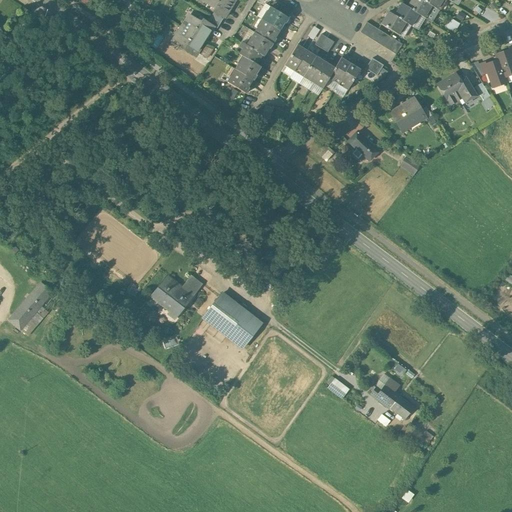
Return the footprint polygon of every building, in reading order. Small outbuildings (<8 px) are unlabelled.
[(229,0),(228,0),(203,0),(202,2),(215,10),(214,12),(223,18),(230,8),(226,5),(229,0)] [(411,0),(407,7),(418,14),(424,18),(431,6),(421,0),(411,0)] [(421,0),(431,6),(436,10),(442,0),(421,0)] [(407,7),(402,3),(394,15),(394,16),(405,23),(410,26),(418,14),(407,7)] [(289,18),(270,7),(266,12),(268,13),(263,21),(279,31),(282,27),(283,27),(286,23),(285,22),(287,19),(288,19),(289,18)] [(223,18),(214,12),(211,17),(220,23),(223,18)] [(405,23),(394,16),(394,15),(388,12),(381,24),(398,34),(405,23)] [(202,24),(190,16),(182,28),(200,39),(203,34),(207,37),(213,27),(204,21),(202,24)] [(220,23),(211,17),(207,22),(217,28),(220,23)] [(460,24),(451,18),(446,27),(454,32),(460,24)] [(279,31),(263,21),(258,29),(257,28),(254,33),(273,44),(273,43),(272,43),(274,40),(275,40),(278,36),(277,35),(279,31)] [(366,22),(360,32),(365,36),(371,25),(366,22)] [(371,25),(365,36),(370,39),(376,29),(371,25)] [(200,39),(182,28),(174,41),(186,48),(185,51),(194,57),(200,47),(196,44),(200,39)] [(376,29),(370,39),(375,42),(382,32),(376,29)] [(382,32),(375,42),(380,45),(387,35),(382,32)] [(273,44),(254,33),(251,38),(252,39),(248,46),(264,56),(266,52),(267,53),(270,48),(269,48),(271,44),(272,45),(273,44)] [(321,34),(314,45),(321,49),(327,38),(321,34)] [(387,35),(380,45),(385,48),(392,38),(387,35)] [(327,38),(321,49),(327,53),(334,42),(327,38)] [(392,38),(385,48),(390,51),(397,41),(392,38)] [(397,41),(390,51),(396,55),(402,44),(397,41)] [(264,56),(248,46),(242,42),(235,52),(244,58),(244,57),(257,65),(260,60),(258,58),(260,55),(263,57),(264,56)] [(300,49),(297,47),(298,44),(284,65),(294,71),(307,50),(302,47),(300,49)] [(508,49),(496,54),(506,84),(506,83),(505,78),(511,75),(511,58),(511,59),(508,49)] [(307,50),(294,71),(303,77),(317,56),(316,55),(314,58),(311,56),(313,53),(307,50)] [(498,59),(485,64),(489,73),(488,73),(493,88),(506,84),(496,54),(498,59)] [(317,56),(303,77),(313,83),(326,62),(320,58),(319,60),(316,58),(317,56)] [(257,65),(244,57),(244,58),(239,65),(238,64),(235,69),(236,70),(252,80),(253,81),(254,80),(253,79),(255,76),(256,77),(259,72),(258,71),(260,67),(257,65)] [(341,57),(335,67),(328,79),(337,85),(351,63),(346,60),(344,62),(341,60),(342,58),(341,57)] [(383,65),(372,58),(368,64),(380,71),(383,65)] [(326,62),(313,83),(322,89),(328,79),(335,67),(330,64),(328,66),(325,64),(326,62)] [(485,62),(478,64),(482,75),(488,73),(489,73),(485,64),(485,62)] [(351,63),(337,85),(347,91),(361,69),(359,68),(358,71),(355,69),(356,66),(351,63)] [(380,71),(368,64),(365,69),(376,76),(380,71)] [(252,80),(236,70),(231,78),(230,77),(227,82),(245,94),(246,93),(245,92),(247,89),(248,89),(251,85),(250,84),(252,80)] [(455,74),(437,85),(447,100),(459,93),(465,103),(476,96),(465,78),(459,81),(455,74)] [(490,97),(481,83),(475,87),(483,101),(490,97)] [(414,99),(399,108),(399,109),(391,114),(401,132),(424,118),(425,118),(420,110),(414,99)] [(432,117),(426,107),(420,110),(425,118),(424,118),(426,121),(432,117)] [(378,151),(357,132),(348,142),(355,148),(363,156),(369,160),(378,151)] [(326,145),(318,154),(326,161),(334,152),(326,145)] [(418,168),(404,158),(400,165),(414,174),(418,168)] [(180,289),(166,278),(152,295),(177,314),(193,295),(186,290),(182,287),(180,289)] [(195,279),(186,290),(193,295),(201,284),(195,279)] [(40,282),(8,320),(20,330),(52,292),(40,282)] [(52,292),(20,330),(27,336),(59,298),(52,292)] [(253,318),(221,294),(203,317),(234,342),(253,318)] [(253,318),(234,342),(242,348),(261,324),(253,318)] [(342,398),(349,387),(334,376),(327,387),(342,398)] [(389,379),(380,391),(376,387),(371,394),(389,409),(390,408),(390,409),(399,397),(399,396),(394,392),(399,386),(389,379)] [(414,408),(399,397),(390,409),(404,420),(414,408)] [(376,411),(369,406),(366,411),(373,416),(376,411)] [(381,415),(376,411),(373,416),(377,419),(381,415)] [(390,421),(381,415),(377,419),(386,426),(390,421)] [(404,426),(398,434),(410,443),(412,440),(408,436),(412,432),(404,426)] [(425,431),(415,443),(423,450),(433,437),(425,431)]
